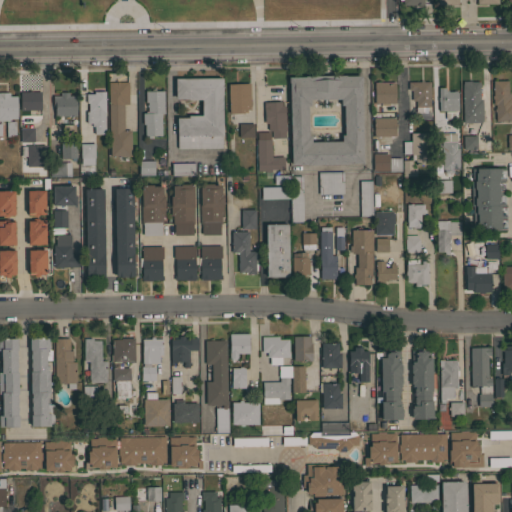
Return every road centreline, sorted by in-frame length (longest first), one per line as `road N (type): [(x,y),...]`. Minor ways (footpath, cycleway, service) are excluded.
road 1 (residential): [(511,328),(448,330),(262,312),(0,316)]
road 2 (tertiary): [(364,44),(81,48)]
